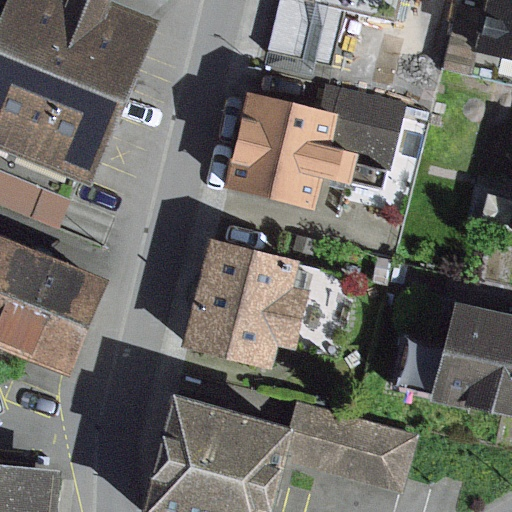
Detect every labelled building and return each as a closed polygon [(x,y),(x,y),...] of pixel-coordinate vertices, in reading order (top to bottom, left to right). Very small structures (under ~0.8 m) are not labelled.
[(159,24),(101,0),(6,0),(0,16),(0,176),(70,204),(72,204),(79,187),(90,192),(159,24)] [(349,14),(290,0),(275,0),(258,67),(313,80),(315,70),(334,73),(349,14)] [(290,0),(349,14),(397,26),(402,0),(290,0)] [(511,0),(482,0),(470,55),(511,65),(511,0)] [(336,119),(246,95),(221,192),(339,217),(357,154),(394,161),(408,108),(342,92),(336,119)] [(70,204),(0,176),(0,207),(60,231),(70,204)] [(106,286),(0,241),(0,353),(68,381),(106,286)] [(309,268),(206,241),(178,353),(280,378),(285,358),(300,361),(301,352),(340,360),(358,283),(308,271),(309,268)] [(511,319),(453,308),(443,349),(406,340),(396,389),(431,396),(428,405),(511,423),(511,319)] [(291,434),(170,399),(139,511),(271,511),(284,465),(291,434)] [(418,438),(298,406),(291,434),(284,465),(404,498),(418,438)] [(54,511),(58,476),(0,469),(0,511),(54,511)]
